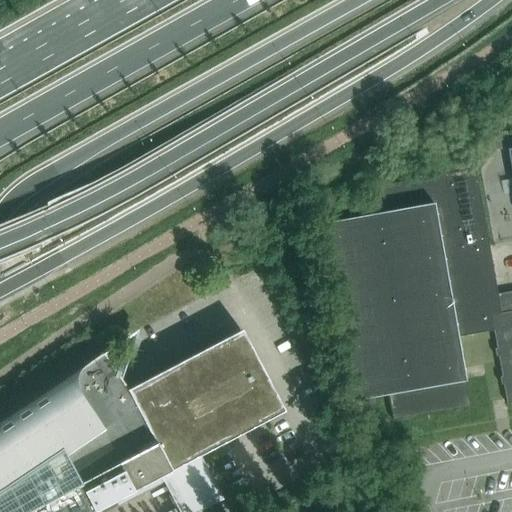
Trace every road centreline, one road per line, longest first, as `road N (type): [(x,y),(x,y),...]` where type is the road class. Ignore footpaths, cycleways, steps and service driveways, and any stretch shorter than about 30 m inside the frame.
road 1 (trunk): [(0,290),(417,54),(491,0)]
road 2 (trunk): [(0,249),(129,187),(441,0)]
road 3 (trunk): [(0,220),(24,191),(368,0)]
road 4 (trunk): [(0,129),(232,0)]
road 5 (trunk): [(136,0),(0,75)]
